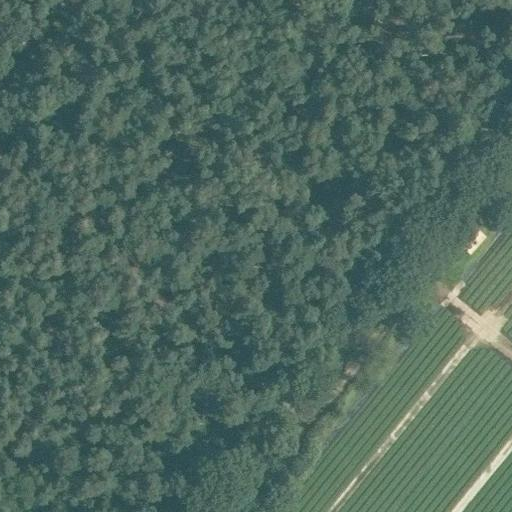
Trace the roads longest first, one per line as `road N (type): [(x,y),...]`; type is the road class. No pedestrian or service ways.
road 1 (track): [(309,422),(0,172)]
road 2 (track): [(309,422),(511,175)]
